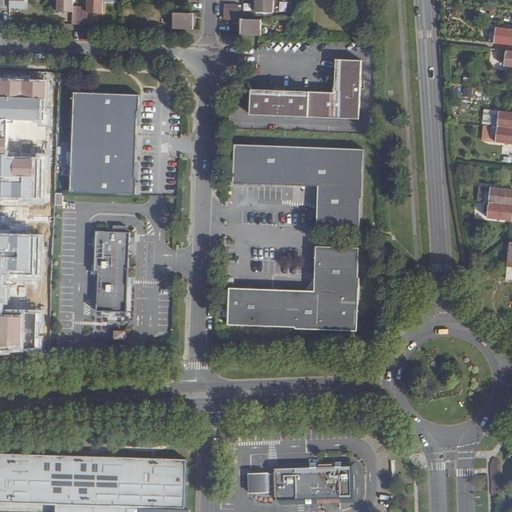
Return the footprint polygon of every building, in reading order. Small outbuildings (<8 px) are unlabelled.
[(9,0),(9,9),(20,10),(21,1),(24,1),(24,0),(9,0)] [(80,25),(80,6),(73,6),(73,0),(57,0),(57,11),(73,12),(72,24),(80,25)] [(80,25),(87,25),(87,12),(103,13),(103,0),(87,0),(87,7),(80,6),(80,25)] [(273,0),(256,0),(256,12),(274,12),(273,0)] [(240,5),(232,5),(231,20),(239,20),(240,5)] [(174,28),(194,29),(195,14),(175,13),(174,28)] [(257,35),(261,35),(262,20),(242,19),(241,35),(257,35)] [(490,34),(489,43),(511,45),(511,30),(497,29),(496,35),(490,34)] [(503,68),(511,68),(511,52),(499,51),(498,62),(504,62),(503,68)] [(251,115),(360,119),(361,61),(335,60),(334,93),(252,90),(251,115)] [(0,119),(8,119),(45,120),(46,80),(0,78),(0,119)] [(75,95),(72,192),(137,194),(138,177),(134,177),(137,110),(140,110),(140,97),(75,95)] [(492,127),(511,129),(511,113),(499,112),(498,117),(493,117),(492,127)] [(8,119),(0,119),(0,197),(42,199),(43,155),(7,154),(8,119)] [(496,144),(511,146),(511,129),(492,127),(490,138),(496,139),(496,144)] [(366,152),(239,148),(237,186),(319,188),(318,223),(360,225),(361,199),(364,199),(366,152)] [(490,193),(491,188),(479,187),(478,202),(484,203),(485,193),(490,193)] [(484,203),(511,205),(511,190),(491,188),(490,193),(485,193),(484,203)] [(488,220),(511,223),(511,205),(484,203),(483,214),(488,214),(488,220)] [(128,313),(129,276),(136,276),(137,255),(129,254),(130,231),(126,231),(126,225),(113,224),(113,231),(106,231),(106,230),(96,230),(96,237),(95,263),(95,273),(99,273),(97,302),(97,312),(102,312),(117,312),(126,312),(126,313),(128,313)] [(44,313),(0,311),(1,280),(41,281),(43,235),(0,233),(0,352),(43,349),(44,313)] [(359,248),(318,247),(316,290),(360,292),(361,278),(358,277),(359,248)] [(316,290),(230,287),(228,324),(294,326),(294,329),(344,331),(359,332),(360,292),(316,290)] [(114,327),(114,339),(126,339),(127,327),(114,327)] [(0,495),(49,498),(80,499),(94,500),(93,511),(189,511),(189,505),(184,504),(186,471),(187,455),(119,452),(0,447),(0,495)] [(352,467),(276,469),(276,472),(269,473),(269,470),(252,470),(252,494),(277,493),(277,500),(353,498),(352,467)]
